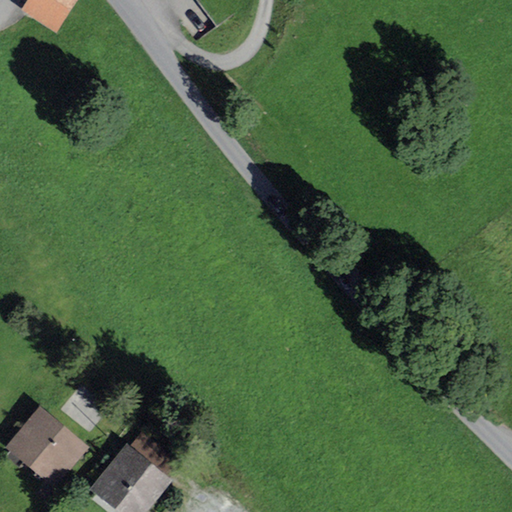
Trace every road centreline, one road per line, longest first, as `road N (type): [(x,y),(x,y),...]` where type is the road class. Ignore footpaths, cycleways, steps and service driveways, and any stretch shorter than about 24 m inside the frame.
road 1 (unclassified): [(120,0),(220,135),(366,305),(511,455)]
road 2 (track): [(266,0),(254,42),(233,60),(204,59),(141,27)]
